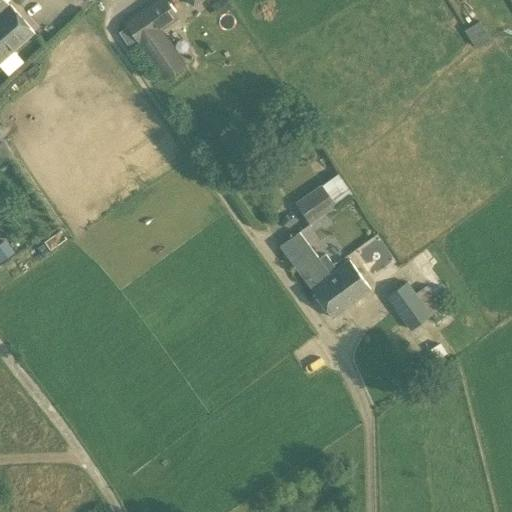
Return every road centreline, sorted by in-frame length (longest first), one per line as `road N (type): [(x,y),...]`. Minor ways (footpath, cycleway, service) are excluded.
road 1 (unclassified): [(249,231),(360,400),(369,430),(371,511)]
road 2 (unclassified): [(114,511),(0,350)]
